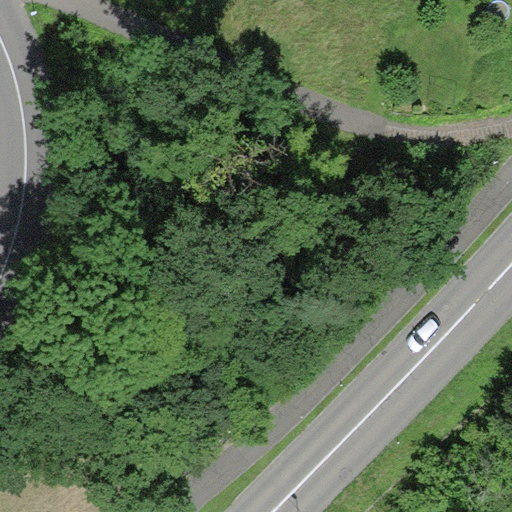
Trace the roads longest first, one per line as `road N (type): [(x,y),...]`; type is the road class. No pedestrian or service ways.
road 1 (tertiary): [(273,511),(511,264)]
road 2 (tertiary): [(0,259),(21,181),(20,125),(0,49)]
